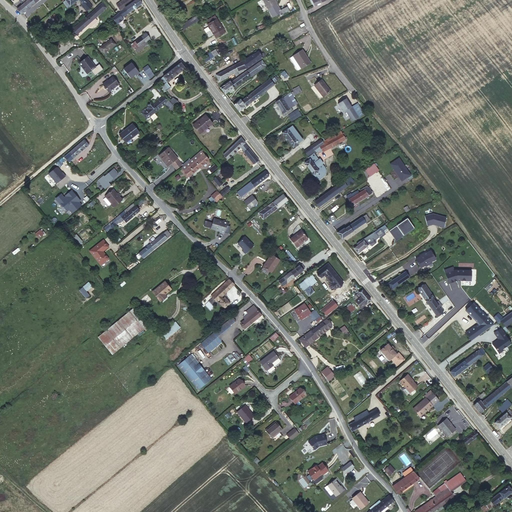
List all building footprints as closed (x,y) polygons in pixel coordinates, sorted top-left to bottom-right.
[(27,0),(17,9),(22,14),(35,3),(38,0),(27,0)] [(92,6),(87,0),(83,4),(81,5),(86,11),(92,6)] [(120,10),(134,0),(121,0),(116,4),(120,10)] [(129,13),(142,3),(139,0),(135,0),(122,9),(125,12),(128,11),(129,13)] [(272,7),(274,6),(277,4),(275,0),(262,0),(268,9),(272,7)] [(76,35),(107,7),(102,2),(72,30),(76,35)] [(289,11),(287,6),(278,11),(280,15),(289,11)] [(184,30),(199,21),(196,16),(181,25),(184,30)] [(217,18),(207,24),(216,38),(225,32),(217,18)] [(295,23),(282,30),(283,33),(296,26),(295,23)] [(293,41),(303,35),(301,31),(291,36),(292,38),(293,41)] [(134,50),(150,38),(146,33),(130,44),(134,50)] [(102,46),(107,51),(115,44),(111,39),(102,46)] [(297,62),(301,68),(310,63),(302,50),(293,56),(297,62)] [(258,51),(242,61),(246,69),(259,60),(262,58),(260,54),(258,51)] [(211,59),(214,57),(211,52),(209,53),(202,57),(205,62),(209,60),(211,59)] [(87,57),(79,63),(81,66),(82,66),(83,68),(83,69),(87,73),(95,67),(87,57)] [(262,60),(255,65),(259,70),(265,65),(262,60)] [(246,69),(242,61),(235,64),(238,71),(234,73),(236,76),(246,69)] [(140,72),(132,62),(124,69),(131,78),(136,74),(137,75),(140,72)] [(185,68),(181,63),(158,81),(166,91),(171,87),(167,82),(185,68)] [(238,71),(235,64),(216,75),(219,81),(234,73),(238,71)] [(255,65),(247,71),(250,76),(259,70),(255,65)] [(230,80),(220,87),(225,93),(230,90),(233,88),(250,76),(247,71),(232,82),(230,80)] [(103,84),(108,92),(119,84),(113,77),(103,84)] [(262,85),(266,90),(274,84),(269,79),(262,85)] [(331,91),(322,79),(314,85),(323,97),(331,91)] [(238,100),(233,104),(239,111),(266,90),(262,85),(242,100),(241,99),(239,100),(238,100)] [(289,108),(297,103),(293,96),(291,93),(291,92),(282,98),(282,97),(276,102),(283,113),(284,113),(285,115),(291,111),(289,108)] [(146,120),(149,117),(167,101),(163,97),(154,104),(152,103),(148,107),(149,109),(143,114),(146,118),(146,119),(146,120)] [(169,101),(174,107),(179,103),(173,98),(169,101)] [(338,103),(343,112),(346,110),(351,107),(346,99),(338,103)] [(358,117),(351,107),(346,110),(352,121),(358,117)] [(287,115),(291,122),(302,115),(298,109),(287,115)] [(212,123),(205,115),(193,125),(200,133),(212,123)] [(139,132),(132,124),(119,134),(126,143),(139,132)] [(289,131),(288,129),(282,133),(293,147),(303,140),(294,128),(293,128),(289,131)] [(342,134),(341,131),(322,142),(324,144),(327,149),(345,139),(343,135),(344,135),(343,133),(342,134)] [(241,147),(245,143),(241,138),(223,155),(228,160),(241,147)] [(67,160),(69,162),(89,145),(84,139),(64,157),(65,158),(64,159),(66,161),(67,160)] [(324,144),(322,142),(321,139),(311,146),(315,150),(320,146),(324,144)] [(245,152),(244,152),(254,164),(258,160),(245,143),(241,147),(245,152)] [(315,150),(311,146),(311,145),(304,151),(308,156),(315,151),(315,150)] [(172,163),(177,158),(168,147),(158,155),(168,166),(172,163)] [(201,150),(181,167),(189,176),(208,160),(201,150)] [(310,159),(319,171),(314,175),(318,180),(323,176),(324,175),(325,173),(325,172),(325,170),(325,168),(324,166),(322,163),(323,163),(320,158),(318,160),(313,153),(307,157),(309,160),(310,159)] [(314,175),(319,171),(310,159),(309,160),(307,157),(303,161),(305,163),(314,175)] [(182,164),(177,158),(172,163),(177,169),(182,164)] [(399,159),(391,165),(402,182),(410,175),(399,159)] [(379,165),(380,164),(378,161),(363,171),(367,178),(381,168),(379,165)] [(56,167),(50,172),(58,182),(66,175),(63,171),(63,172),(58,167),(56,167)] [(220,168),(214,173),(216,176),(219,174),(221,176),(224,174),(220,168)] [(106,188),(110,184),(108,182),(117,174),(113,169),(108,173),(108,172),(106,174),(107,175),(105,177),(104,176),(99,179),(104,185),(103,186),(106,188)] [(251,189),(269,176),(265,171),(247,184),(251,189)] [(217,177),(214,180),(219,186),(222,183),(217,177)] [(344,182),(347,186),(352,182),(349,178),(344,182)] [(337,186),(340,191),(347,186),(344,182),(343,181),(341,183),(340,183),(337,186)] [(247,184),(237,192),(240,197),(251,189),(247,184)] [(351,198),(349,199),(352,205),(372,193),(367,186),(363,189),(364,190),(359,193),(357,191),(350,196),(351,198)] [(220,193),(222,196),(229,190),(226,187),(220,193)] [(318,207),(338,193),(334,188),(315,202),(318,207)] [(114,207),(122,200),(113,189),(105,196),(114,207)] [(81,201),(73,191),(67,196),(69,199),(67,200),(63,195),(57,200),(63,207),(64,206),(68,212),(70,210),(73,213),(82,206),(80,203),(81,201)] [(216,202),(222,196),(217,191),(211,196),(216,202)] [(263,219),(288,200),(283,194),(273,202),(259,213),(263,219)] [(252,195),(244,201),(250,208),(257,202),(252,195)] [(140,211),(133,203),(120,215),(126,222),(140,211)] [(433,214),(425,216),(427,226),(432,225),(432,224),(433,224),(439,226),(439,227),(443,228),(446,218),(433,214)] [(344,228),(338,232),(337,233),(341,238),(342,237),(352,230),(358,227),(366,222),(362,217),(344,229),(344,228)] [(389,230),(394,238),(401,233),(404,235),(414,228),(407,218),(389,230)] [(214,219),(211,228),(211,229),(216,230),(220,231),(220,232),(224,234),(228,222),(223,221),(214,219)] [(35,234),(39,238),(44,234),(40,230),(35,234)] [(301,230),(290,239),(297,247),(301,244),(301,243),(307,238),(301,230)] [(360,241),(357,244),(358,245),(354,248),(358,253),(368,245),(367,245),(379,236),(375,232),(361,243),(360,241)] [(167,238),(163,233),(142,251),(145,256),(167,238)] [(394,238),(396,241),(404,235),(401,233),(394,238)] [(80,245),(83,241),(76,235),(73,238),(80,245)] [(238,243),(243,250),(242,251),(245,254),(253,246),(245,237),(238,243)] [(103,240),(90,251),(101,264),(109,258),(103,251),(109,246),(103,240)] [(415,258),(420,267),(424,265),(425,266),(431,262),(431,261),(435,258),(430,250),(426,252),(419,256),(415,258)] [(279,260),(271,254),(263,267),(271,272),(279,260)] [(328,264),(317,272),(321,277),(325,274),(332,283),(331,284),(331,286),(333,288),(335,289),(343,283),(328,264)] [(283,286),(303,270),(299,265),(296,268),(295,267),(289,272),(290,272),(279,281),(283,286)] [(453,267),(445,270),(450,284),(459,280),(472,281),(473,271),(455,271),(453,267)] [(409,277),(405,271),(388,283),(392,289),(409,277)] [(312,274),(299,283),(308,297),(315,292),(311,286),(317,282),(312,274)] [(221,296),(234,284),(229,279),(211,296),(216,301),(218,299),(221,302),(220,303),(225,307),(229,303),(225,298),(224,299),(221,296)] [(158,299),(165,294),(171,289),(165,281),(152,292),(158,299)] [(79,290),(86,299),(90,295),(86,292),(93,286),(89,282),(79,290)] [(425,285),(419,290),(437,316),(442,312),(439,307),(441,306),(438,301),(437,302),(425,285)] [(361,308),(371,300),(362,289),(358,292),(362,296),(355,301),(361,308)] [(333,301),(322,310),(326,315),(337,306),(333,301)] [(301,319),(310,314),(311,313),(304,303),(298,308),(298,307),(294,310),(301,319)] [(478,324),(485,331),(493,325),(473,303),(465,310),(478,324)] [(349,313),(355,308),(351,304),(345,309),(349,313)] [(245,328),(261,315),(254,306),(246,311),(248,313),(243,317),(245,319),(241,323),(245,328)] [(148,325),(133,308),(98,337),(112,355),(148,325)] [(316,323),(321,319),(315,310),(311,313),(310,314),(315,320),(316,323)] [(511,311),(500,320),(505,326),(511,321),(511,311)] [(333,315),(326,320),(331,326),(338,321),(333,315)] [(235,321),(232,317),(204,341),(212,350),(221,342),(221,334),(231,325),(235,321)] [(331,326),(326,320),(312,331),(307,334),(303,337),(304,338),(300,340),(305,346),(328,329),(331,326)] [(179,327),(175,322),(171,326),(175,331),(179,327)] [(476,337),(485,331),(478,324),(470,329),(476,337)] [(175,331),(171,326),(162,334),(166,338),(175,331)] [(503,350),(503,349),(511,343),(506,336),(501,328),(494,333),(500,341),(498,342),(495,341),(492,344),(499,353),(503,350)] [(328,330),(328,329),(305,346),(300,340),(304,338),(303,337),(307,334),(307,333),(298,339),(305,348),(328,330)] [(348,334),(344,329),(339,332),(342,338),(348,334)] [(471,340),(476,337),(470,329),(465,333),(471,340)] [(396,354),(387,343),(380,350),(389,360),(391,359),(396,365),(404,359),(398,352),(396,354)] [(468,366),(485,353),(481,348),(464,361),(450,371),(454,377),(468,366)] [(273,351),(260,361),(267,370),(273,365),(271,363),(278,358),(273,351)] [(383,362),(386,358),(380,353),(377,357),(383,362)] [(198,391),(212,379),(191,354),(178,365),(198,391)] [(242,360),(248,368),(250,366),(247,363),(252,358),(249,355),(242,360)] [(280,360),(278,358),(271,363),(273,365),(274,366),(280,362),(280,360)] [(488,363),(483,368),(488,373),(493,369),(488,363)] [(331,372),(328,368),(322,372),(326,376),(331,372)] [(411,378),(407,374),(400,381),(406,387),(406,388),(410,393),(410,392),(414,389),(417,386),(411,379),(411,378)] [(244,386),(239,379),(229,386),(235,394),(244,386)] [(500,387),(504,392),(510,387),(506,382),(500,387)] [(474,405),(480,413),(504,392),(500,387),(482,402),(480,400),(474,405)] [(290,398),(292,401),(295,404),(305,395),(300,388),(289,397),(290,398)] [(432,392),(428,395),(435,403),(438,400),(432,392)] [(435,403),(428,395),(426,397),(413,409),(419,415),(423,411),(424,412),(435,403)] [(506,400),(501,405),(505,410),(511,405),(506,400)] [(254,416),(245,405),(237,412),(246,423),(254,416)] [(363,417),(361,414),(354,418),(355,421),(349,425),(352,431),(379,415),(376,409),(369,414),(363,417)] [(511,413),(509,410),(506,412),(494,423),(499,428),(511,416),(511,413)] [(441,429),(447,436),(455,429),(446,419),(437,427),(440,430),(441,429)] [(282,429),(276,422),(265,431),(272,438),(282,429)] [(299,433),(295,428),(286,435),(291,440),(299,433)] [(478,435),(475,431),(464,440),(467,444),(478,435)] [(327,444),(324,434),(314,437),(308,442),(315,450),(320,446),(322,445),(327,444)] [(354,466),(350,461),(342,468),(346,473),(354,466)] [(328,470),(323,463),(317,466),(316,465),(308,471),(314,479),(322,473),(324,473),(328,470)] [(389,475),(395,470),(390,465),(384,469),(389,475)] [(405,477),(392,486),(398,494),(419,478),(411,468),(403,474),(405,477)] [(460,472),(432,492),(435,496),(432,499),(431,498),(429,500),(429,501),(413,511),(431,511),(454,496),(451,492),(466,481),(460,472)] [(340,487),(337,484),(338,483),(335,479),(327,485),(336,496),(344,490),(341,487),(340,487)] [(488,502),(492,506),(494,505),(503,498),(511,491),(511,490),(508,486),(490,500),(488,502)] [(369,503),(360,492),(352,498),(361,509),(369,503)] [(379,511),(394,501),(389,495),(381,502),(379,500),(375,504),(376,505),(369,511),(368,511),(379,511)] [(484,511),(492,506),(488,502),(474,511),(484,511)]
